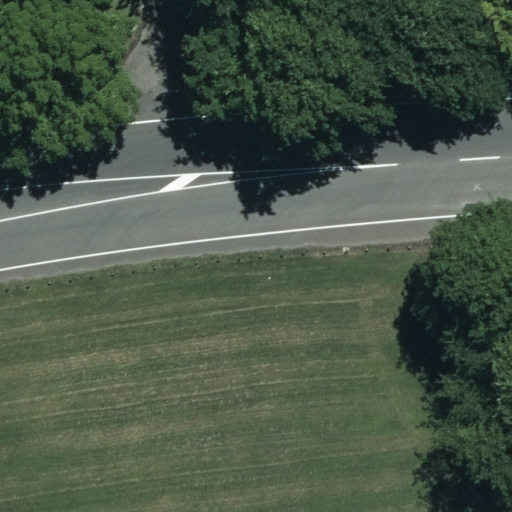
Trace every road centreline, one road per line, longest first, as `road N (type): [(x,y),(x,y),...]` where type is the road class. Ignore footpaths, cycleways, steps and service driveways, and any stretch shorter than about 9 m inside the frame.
road 1 (unclassified): [(511,158),(138,184)]
road 2 (residential): [(0,202),(138,184)]
